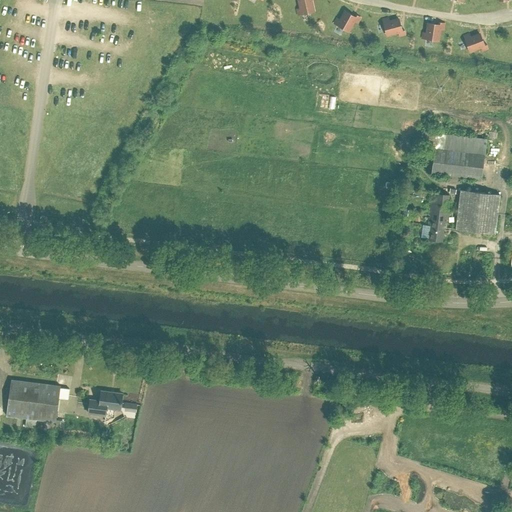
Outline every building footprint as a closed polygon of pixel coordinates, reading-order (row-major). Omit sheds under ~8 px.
[(314,11),(311,0),(298,0),(300,8),(297,9),(298,15),(314,11)] [(345,11),(340,20),(337,18),(334,23),(349,31),(354,21),(357,23),(360,17),(356,15),(355,17),(345,11)] [(383,20),(387,36),(398,33),(399,36),(405,34),(404,29),(401,30),(399,19),(389,22),(388,18),(383,20)] [(422,38),(438,41),(440,29),(443,30),(444,23),(439,23),(439,25),(428,23),(426,33),(423,33),(422,38)] [(464,36),(470,52),(481,47),(482,51),(488,48),(486,44),(484,44),(480,34),(470,37),(469,34),(464,36)] [(481,179),(485,143),(436,136),(431,173),(481,179)] [(500,195),(460,190),(456,229),(495,234),(500,195)] [(429,205),(426,225),(428,225),(427,232),(428,232),(428,239),(441,241),(443,227),(445,228),(450,195),(431,192),(429,205)] [(414,210),(403,209),(401,225),(411,226),(414,210)] [(11,379),(6,416),(55,422),(60,386),(11,379)] [(122,393),(100,391),(99,401),(89,400),(87,413),(105,415),(106,407),(120,409),(122,393)]
